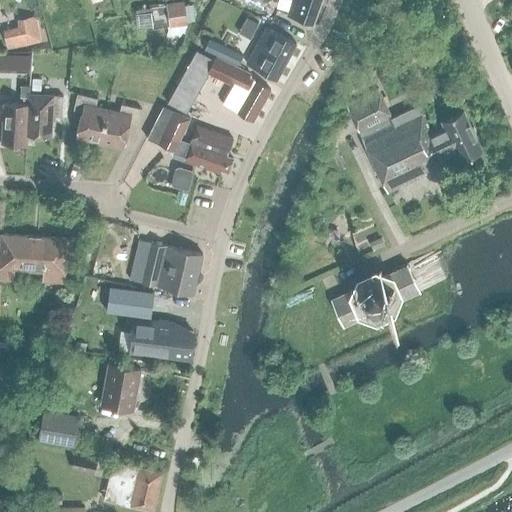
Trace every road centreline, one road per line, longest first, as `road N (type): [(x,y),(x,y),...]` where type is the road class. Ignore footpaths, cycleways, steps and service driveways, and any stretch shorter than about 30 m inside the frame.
road 1 (residential): [(166,511),(223,241)]
road 2 (residential): [(223,241),(237,188),(333,0)]
road 3 (residential): [(0,184),(93,190),(116,216),(223,241)]
road 4 (unclassified): [(397,511),(511,450)]
road 5 (unclassified): [(511,117),(464,0)]
